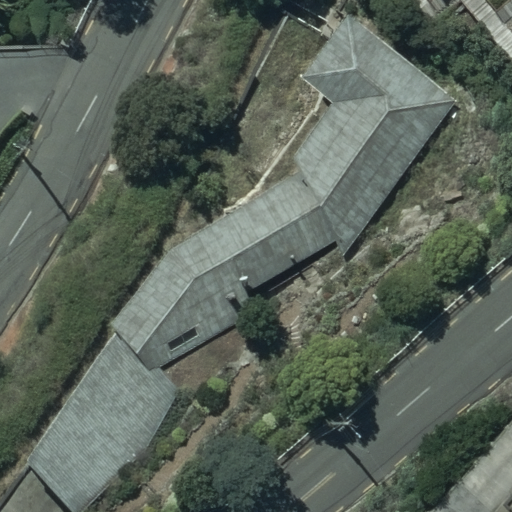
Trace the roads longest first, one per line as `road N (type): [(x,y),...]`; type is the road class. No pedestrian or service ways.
road 1 (tertiary): [(149,0),(0,258)]
road 2 (tertiary): [(287,511),(511,320)]
